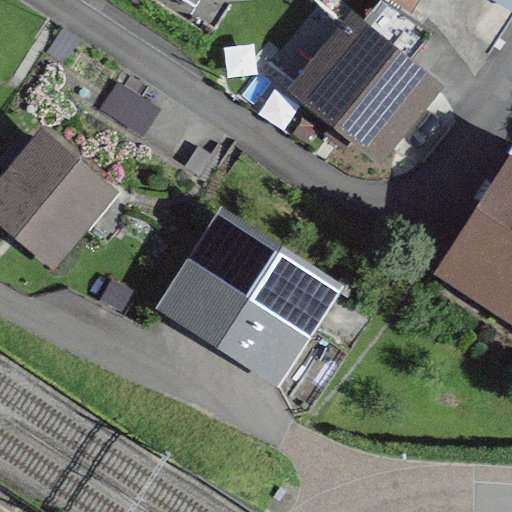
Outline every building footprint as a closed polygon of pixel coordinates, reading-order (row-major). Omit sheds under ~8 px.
[(511,0),(389,0),(409,13),(418,0),(428,0),(494,43),(511,16),(511,0)] [(449,86),(351,9),(286,91),(384,168),(449,86)] [(81,39),(64,28),(47,52),(64,64),(81,39)] [(162,109),(118,81),(100,110),(144,138),(162,109)] [(41,126),(0,175),(0,226),(53,271),(119,190),(41,126)] [(210,154),(197,146),(185,165),(198,173),(210,154)] [(511,151),(432,275),(511,325),(511,151)] [(342,287),(221,209),(158,308),(279,385),(342,287)] [(133,290),(112,279),(100,302),(120,313),(133,290)]
